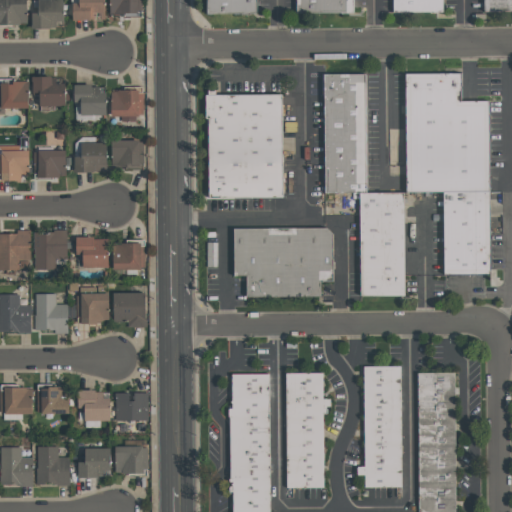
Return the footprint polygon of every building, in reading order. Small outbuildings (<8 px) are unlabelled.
[(26,0),(26,22),(20,22),(20,23),(0,23),(0,0),(26,0)] [(63,0),(63,19),(55,20),(55,26),(50,26),(50,27),(31,27),(31,11),(37,11),(37,0),(63,0)] [(104,0),(104,19),(99,19),(99,12),(93,12),(93,19),(89,19),(89,20),(72,20),(72,2),(79,2),(79,0),(104,0)] [(140,0),(141,10),(136,10),(136,12),(129,12),(129,10),(125,11),(125,13),(109,14),(109,0),(140,0)] [(206,0),(255,0),(256,12),(206,13),(206,0)] [(352,0),(352,12),(295,12),(295,0),(352,0)] [(441,0),(442,11),(393,12),(392,0),(441,0)] [(511,11),(484,11),(483,0),(511,0),(511,11)] [(323,192),(323,73),(365,73),(365,192),(359,192),(323,192)] [(405,191),(405,74),(460,74),(460,100),(489,100),(489,191),(443,191),(405,191)] [(31,94),(31,76),(51,76),(51,82),(64,82),(64,105),(39,105),(39,94),(31,94)] [(28,107),(0,107),(0,82),(8,82),(8,83),(12,83),(12,80),(28,80),(28,107)] [(73,84),(91,84),(91,86),(98,86),(98,92),(105,92),(106,114),(80,114),(80,101),(73,101),(73,84)] [(139,90),(139,92),(143,92),(143,114),(139,114),(139,116),(111,116),(110,91),(117,91),(117,90),(139,90)] [(281,94),(282,196),(208,197),(208,117),(205,117),(205,94),(281,94)] [(142,142),(143,164),(131,164),(131,163),(126,163),(126,166),(111,167),(111,139),(138,139),(138,142),(142,142)] [(73,171),(73,155),(80,155),(80,141),(106,141),(106,171),(73,171)] [(65,149),(65,175),(58,175),(58,177),(37,177),(37,173),(33,173),(33,151),(37,151),(37,149),(65,149)] [(1,150),(27,150),(28,174),(20,175),(20,176),(16,176),(16,180),(0,180),(0,153),(1,153),(1,150)] [(444,274),(443,191),(489,191),(489,274),(444,274)] [(360,295),(359,192),(365,192),(402,192),(403,294),(360,295)] [(332,282),(319,282),(320,296),(246,296),(246,275),(233,275),(233,228),(325,228),(332,234),(332,282)] [(30,229),(30,259),(18,259),(18,269),(0,269),(0,233),(14,233),(14,229),(30,229)] [(55,270),(34,270),(33,231),(50,231),(50,229),(66,229),(67,259),(55,259),(55,270)] [(107,267),(82,267),(82,253),(75,253),(75,236),(93,236),(93,238),(107,238),(107,267)] [(112,242),(140,242),(140,245),(144,245),(144,267),(140,267),(140,269),(112,269),(112,242)] [(145,327),(127,327),(127,321),(113,322),(112,292),(145,292),(145,327)] [(34,330),(33,315),(35,315),(34,294),(55,293),(55,304),(67,304),(67,333),(54,333),(54,329),(34,330)] [(107,293),(108,319),(102,319),(102,321),(95,321),(96,323),(80,323),(80,316),(76,316),(75,296),(80,296),(80,293),(107,293)] [(30,333),(17,333),(17,331),(0,331),(0,294),(19,294),(19,304),(30,304),(30,333)] [(364,466),(363,366),(399,366),(400,487),(364,488),(363,475),(356,475),(356,466),(364,466)] [(455,511),(417,511),(415,371),(455,371),(455,511)] [(231,511),(231,477),(229,477),(229,417),(227,417),(227,408),(231,408),(231,373),(269,373),(269,511),(231,511)] [(286,488),(285,374),(321,373),(321,399),(329,399),(329,406),(325,406),(325,408),(326,408),(326,414),(322,414),(323,487),(286,488)] [(40,413),(40,412),(36,412),(36,390),(40,390),(40,387),(48,387),(48,386),(68,386),(68,413),(40,413)] [(31,413),(4,413),(4,412),(0,412),(0,390),(4,390),(4,387),(31,387),(31,413)] [(109,420),(84,420),(84,407),(77,407),(77,390),(94,390),(94,392),(102,392),(102,397),(109,397),(109,420)] [(115,420),(115,392),(128,392),(128,400),(133,400),(133,393),(147,393),(147,420),(115,420)] [(35,484),(35,468),(36,468),(36,446),(57,446),(57,457),(68,457),(69,486),(55,486),(55,484),(35,484)] [(114,473),(114,446),(141,446),(141,448),(146,448),(146,469),(143,469),(143,473),(114,473)] [(32,486),(19,486),(19,484),(0,484),(0,447),(21,447),(21,457),(32,457),(32,486)] [(84,462),(84,448),(109,448),(109,470),(101,470),(101,477),(77,477),(77,462),(84,462)]
